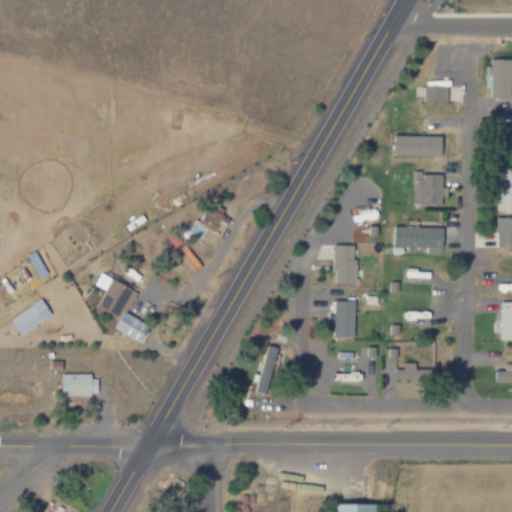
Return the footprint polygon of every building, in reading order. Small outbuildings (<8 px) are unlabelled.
[(510,58),(488,58),(488,98),(510,98),(510,58)] [(446,86),(421,86),(421,102),(446,102),(446,86)] [(419,160),(442,160),(442,129),(419,129),(418,137),(387,136),(387,155),(419,155),(419,160)] [(511,211),(511,169),(494,169),(494,211),(511,211)] [(441,204),(441,174),(409,174),(409,204),(441,204)] [(207,229),(221,236),(229,219),(205,207),(193,231),(204,236),(207,229)] [(511,218),(494,218),(494,247),(511,247),(511,218)] [(402,247),(422,247),(421,253),(440,253),(441,228),(389,226),(389,252),(402,253),(402,247)] [(332,283),(354,283),(354,245),(332,245),(332,283)] [(39,277),(47,273),(34,249),(26,254),(39,277)] [(118,318),(112,329),(140,342),(148,324),(125,313),(136,290),(107,277),(93,306),(118,318)] [(52,314),(40,298),(8,320),(19,337),(52,314)] [(332,337),(353,337),(353,301),(332,301),(332,337)] [(511,340),(511,302),(497,302),(497,340),(511,340)] [(250,391),(262,395),(279,349),(267,345),(250,391)] [(434,380),(434,369),(395,369),(395,380),(434,380)] [(511,380),(511,369),(495,369),(495,380),(511,380)] [(58,396),(90,396),(90,373),(58,373),(58,396)] [(376,511),(377,503),(330,503),(329,511),(376,511)]
